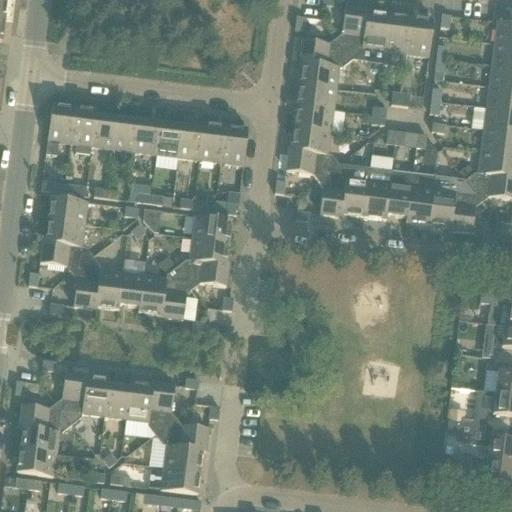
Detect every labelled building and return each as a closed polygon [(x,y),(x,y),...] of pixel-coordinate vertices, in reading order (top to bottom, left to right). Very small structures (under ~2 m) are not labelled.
[(335,1),(325,0),(322,0),(321,8),(334,10),(335,1)] [(362,53),(367,17),(363,16),(363,13),(344,11),(341,37),(334,43),(340,50),(361,53),(362,53)] [(382,68),(388,19),(367,17),(362,53),(361,53),(360,57),(351,64),(382,68)] [(403,72),(405,59),(409,22),(388,19),(382,68),(382,69),(403,72)] [(448,32),(449,20),(441,19),(439,31),(448,32)] [(303,34),(304,21),(296,21),(294,33),(303,34)] [(432,25),(409,22),(405,59),(427,61),(432,25)] [(511,27),(496,26),(494,47),(511,49),(511,27)] [(338,71),(340,50),(334,43),(327,48),(301,45),(299,63),(302,64),(302,67),(338,72),(338,71)] [(511,49),(494,47),(491,69),(511,71),(511,49)] [(340,50),(338,71),(341,71),(351,64),(340,50)] [(361,53),(340,50),(351,64),(360,57),(361,53)] [(445,51),(437,50),(435,62),(444,63),(445,51)] [(433,75),(442,76),(444,63),(435,62),(433,75)] [(335,93),(338,72),(302,67),(299,89),(335,93)] [(511,93),(511,71),(491,69),(488,91),(511,93)] [(299,89),(296,111),(332,115),(335,93),(299,89)] [(511,115),(511,93),(488,91),(485,112),(511,115)] [(438,106),(440,94),(431,93),(430,105),(438,106)] [(398,110),(400,98),(391,96),(390,109),(398,110)] [(407,111),(408,99),(400,98),(398,110),(407,111)] [(437,119),(438,106),(430,105),(428,118),(437,119)] [(69,148),(73,112),(51,109),(45,159),(56,160),(58,147),(69,148)] [(330,136),(332,115),(296,111),(293,132),(330,136)] [(384,121),(385,113),(372,111),(371,120),(384,121)] [(90,151),(95,115),(73,112),(69,148),(74,149),(73,156),(90,158),(90,151)] [(511,137),(511,115),(485,112),(483,134),(511,137)] [(112,154),(116,122),(95,120),(96,115),(95,115),(90,151),(112,154)] [(383,130),(384,121),(371,120),(370,128),(383,130)] [(133,157),(137,125),(116,122),(112,154),(133,157)] [(155,159),(159,128),(137,125),(133,157),(155,159)] [(443,137),(444,129),(431,127),(430,136),(443,137)] [(176,162),(181,130),(159,128),(155,159),(176,162)] [(198,165),(203,128),(201,128),(201,133),(181,130),(176,162),(198,165)] [(219,167),(224,131),(203,128),(198,165),(219,167)] [(242,170),(246,134),(224,131),(219,167),(242,170)] [(327,158),(330,136),(293,132),(290,153),(327,158)] [(511,137),(483,134),(480,155),(511,159),(511,137)] [(394,149),(395,136),(387,135),(385,147),(394,149)] [(404,137),(395,136),(394,149),(402,150),(404,137)] [(424,152),(425,140),(417,138),(415,151),(424,152)] [(290,153),(290,157),(287,157),(285,175),(311,179),(317,185),(324,179),(327,159),(327,158),(290,153)] [(511,180),(511,159),(480,155),(477,177),(511,180)] [(327,159),(324,179),(338,169),(331,160),(327,159)] [(339,168),(338,169),(345,178),(345,182),(340,218),(363,221),(369,172),(340,168),(339,168)] [(338,169),(324,179),(345,182),(345,178),(338,169)] [(385,219),(390,174),(369,172),(363,221),(385,224),(386,219),(385,219)] [(406,222),(412,177),(390,174),(385,219),(386,219),(405,222),(406,222)] [(427,229),(433,179),(412,177),(406,222),(405,222),(405,227),(427,229)] [(473,177),(464,184),(475,198),(477,178),(473,177)] [(511,180),(477,177),(477,178),(475,198),(481,206),(487,201),(511,203),(511,180)] [(324,179),(317,185),(322,192),(318,219),(337,221),(337,218),(340,218),(345,182),(324,179)] [(448,232),(453,195),(454,196),(454,192),(464,184),(462,183),(433,179),(427,229),(448,232)] [(454,192),(454,196),(475,198),(464,184),(454,192)] [(282,198),(284,186),(275,185),(274,197),(282,198)] [(63,197),(64,188),(42,186),(40,194),(63,197)] [(75,199),(76,190),(64,188),(63,197),(75,199)] [(143,189),(142,198),(137,198),(136,206),(148,208),(150,199),(151,190),(143,189)] [(105,202),(107,194),(94,192),(93,201),(105,202)] [(119,195),(107,194),(105,202),(118,204),(119,195)] [(474,211),(481,206),(475,198),(453,195),(448,232),(452,232),(452,235),(471,238),(474,211)] [(237,208),(238,198),(227,196),(226,206),(237,208)] [(162,201),(150,199),(148,208),(161,209),(162,201)] [(86,206),(70,204),(50,202),(47,224),(84,228),(86,206)] [(191,213),(192,205),(180,203),(179,212),(191,213)] [(205,206),(192,205),(191,213),(204,215),(205,206)] [(236,219),(237,208),(226,206),(224,217),(236,219)] [(138,212),(125,211),(124,221),(137,223),(138,212)] [(143,213),(142,224),(152,236),(156,237),(159,215),(143,213)] [(307,226),(308,217),(296,215),(295,224),(307,226)] [(230,224),(210,222),(194,220),(191,242),(227,247),(230,224)] [(81,250),(84,228),(47,224),(45,246),(81,250)] [(145,237),(139,228),(130,235),(137,244),(145,237)] [(493,249),(494,240),(481,239),(480,248),(493,249)] [(225,269),(227,247),(191,242),(189,264),(225,269)] [(81,251),(81,250),(45,246),(44,249),(41,249),(39,267),(65,271),(71,278),(78,272),(81,251)] [(81,251),(78,272),(92,261),(85,252),(81,251)] [(92,261),(78,272),(99,274),(99,271),(92,261)] [(185,264),(175,272),(186,285),(188,264),(185,264)] [(224,272),(225,269),(189,264),(188,264),(186,285),(192,293),(198,288),(225,291),(227,273),(224,272)] [(95,311),(99,274),(78,272),(71,278),(76,284),(73,311),(91,313),(91,310),(95,311)] [(166,279),(165,283),(186,285),(175,272),(166,279)] [(117,313),(121,277),(99,274),(95,311),(117,313)] [(38,278),(37,278),(29,277),(27,290),(36,291),(38,278)] [(138,316),(143,280),(121,277),(117,313),(118,314),(118,309),(138,311),(137,316),(138,316)] [(160,319),(165,282),(143,280),(138,316),(160,319)] [(185,298),(192,293),(186,285),(165,283),(165,282),(160,319),(164,319),(163,322),(182,325),(185,298)] [(511,331),(511,297),(481,293),(479,307),(489,308),(487,328),(503,330),(511,331)] [(230,315),(232,302),(223,301),(221,314),(230,315)] [(61,318),(62,309),(49,308),(48,317),(61,318)] [(192,326),(191,334),(203,336),(204,327),(192,326)] [(511,331),(503,330),(501,342),(495,341),(492,363),(511,365),(511,331)] [(511,365),(492,363),(491,375),(497,376),(495,397),(511,398),(511,365)] [(53,375),(54,366),(42,365),(41,373),(53,375)] [(82,418),(86,382),(82,381),(83,378),(64,376),(61,402),(54,408),(60,416),(81,418),(82,418)] [(107,389),(108,389),(109,385),(86,382),(82,418),(103,421),(107,389)] [(196,393),(197,384),(184,383),(183,391),(196,393)] [(23,399),(24,386),(15,385),(14,398),(23,399)] [(146,426),(151,390),(128,387),(128,392),(129,392),(124,424),(146,426)] [(170,416),(174,390),(155,387),(155,390),(151,390),(146,426),(147,427),(167,429),(175,423),(170,416)] [(129,392),(128,392),(108,389),(107,389),(103,421),(124,424),(129,392)] [(478,395),(474,428),(508,432),(510,421),(511,421),(511,398),(495,397),(478,395)] [(60,416),(54,408),(47,413),(21,410),(19,428),(22,429),(21,433),(57,438),(58,436),(60,416)] [(217,424),(218,411),(209,410),(208,423),(217,424)] [(60,416),(58,436),(61,437),(71,429),(60,416)] [(81,418),(60,416),(71,429),(80,422),(81,418)] [(207,433),(206,433),(181,430),(175,423),(167,429),(165,450),(201,455),(202,451),(204,452),(207,433)] [(147,427),(146,430),(154,440),(167,429),(147,427)] [(511,443),(507,443),(508,432),(474,428),(472,450),(488,452),(486,463),(511,466),(511,443)] [(167,429),(154,440),(161,449),(165,450),(167,429)] [(55,459),(57,438),(21,433),(18,454),(55,459)] [(198,477),(201,455),(165,450),(162,472),(198,477)] [(52,481),(55,459),(18,454),(16,476),(52,481)] [(117,465),(110,457),(101,464),(109,472),(117,465)] [(511,488),(511,466),(486,463),(484,484),(477,483),(476,496),(500,499),(501,488),(511,488)] [(195,499),(198,477),(162,472),(159,494),(195,499)] [(91,477),(90,486),(102,487),(104,479),(91,477)] [(110,479),(108,488),(121,490),(122,481),(110,479)] [(26,493),(27,483),(15,482),(14,491),(26,493)] [(39,485),(27,483),(26,493),(38,494),(39,485)] [(69,498),(71,489),(58,487),(57,497),(69,498)] [(83,491),(71,489),(69,498),(82,500),(83,491)] [(112,503),(113,494),(101,493),(100,502),(112,503)] [(126,496),(113,494),(112,503),(125,505),(126,496)] [(154,509),(155,500),(144,499),(143,507),(154,509)] [(176,511),(177,503),(155,500),(154,509),(176,511)] [(180,511),(198,511),(199,505),(177,503),(176,511),(180,511)]
